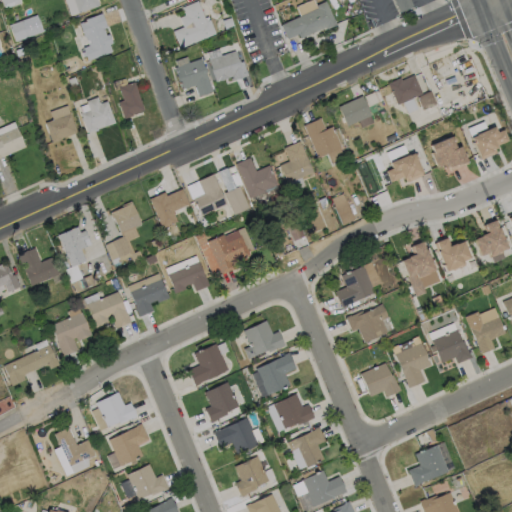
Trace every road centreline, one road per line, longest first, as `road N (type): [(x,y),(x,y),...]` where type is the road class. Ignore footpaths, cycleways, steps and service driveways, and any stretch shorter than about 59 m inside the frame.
road 1 (tertiary): [(506,0),(0,230)]
road 2 (residential): [(295,280),(391,511)]
road 3 (residential): [(511,181),(409,215),(295,280)]
road 4 (residential): [(113,365),(295,280)]
road 5 (residential): [(148,349),(214,511)]
road 6 (residential): [(364,445),(511,377)]
road 7 (residential): [(183,147),(130,0)]
road 8 (residential): [(113,365),(0,424)]
